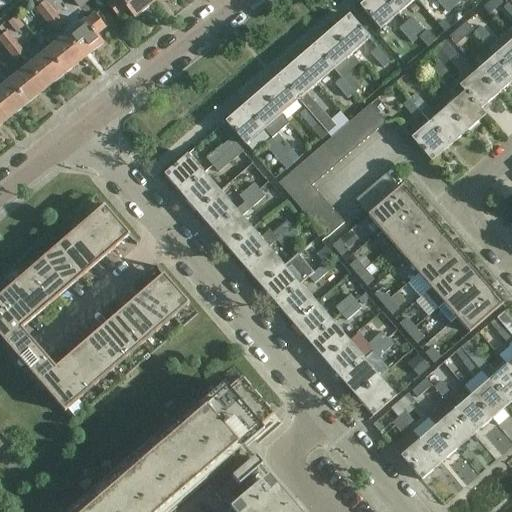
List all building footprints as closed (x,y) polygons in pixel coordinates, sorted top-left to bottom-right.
[(134,21),(155,4),(151,0),(114,0),(107,6),(118,19),(127,12),(134,21)] [(380,32),(399,16),(384,0),(368,0),(360,8),(380,32)] [(415,0),(384,0),(399,16),(416,1),(415,0)] [(446,15),(453,9),(445,0),(434,0),(446,15)] [(457,0),(445,0),(453,9),(460,3),(457,0)] [(499,0),(493,0),(484,8),(490,15),(503,4),(499,0)] [(44,20),(53,13),(45,3),(36,10),(44,20)] [(63,25),(53,13),(44,20),(54,32),(63,25)] [(85,22),(66,38),(84,61),(104,45),(97,36),(106,29),(95,15),(86,23),(85,22)] [(15,17),(9,23),(16,32),(22,26),(15,17)] [(349,17),(331,33),(352,57),(353,56),(370,41),(349,17)] [(412,19),(406,24),(419,38),(428,49),(436,41),(428,31),(425,33),(412,19)] [(411,45),(419,38),(406,24),(399,30),(411,45)] [(473,32),(466,24),(449,38),(456,46),(473,32)] [(476,33),(488,47),(494,42),(482,28),(476,33)] [(0,41),(7,50),(16,43),(7,33),(0,38),(0,41)] [(334,72),(352,57),(331,33),(313,48),(334,72)] [(65,76),(84,61),(66,38),(47,53),(65,76)] [(511,42),(496,56),(511,74),(511,42)] [(26,56),(16,43),(7,50),(17,63),(26,56)] [(456,56),(445,44),(432,55),(443,67),(456,56)] [(316,87),(334,72),(313,48),(295,63),(316,87)] [(377,49),(370,55),(382,70),(390,64),(377,49)] [(47,53),(28,68),(46,91),(65,76),(47,53)] [(499,96),(511,84),(511,74),(496,56),(479,71),(499,96)] [(307,96),(316,87),(295,63),(278,78),(299,102),(300,102),(307,96)] [(433,70),(445,84),(452,79),(440,65),(433,70)] [(27,106),(46,91),(28,68),(9,83),(27,106)] [(479,71),(460,88),(465,94),(480,111),(499,96),(479,71)] [(353,94),(360,89),(348,74),(341,80),(353,94)] [(281,117),(299,102),(278,78),(260,93),(281,117)] [(353,94),(341,80),(335,86),(347,100),(353,94)] [(0,90),(0,110),(9,121),(27,106),(9,83),(0,90)] [(486,118),(480,111),(465,94),(460,88),(458,86),(450,92),(458,100),(447,109),(468,133),(486,118)] [(260,93),(243,108),(264,133),(281,117),(260,93)] [(416,95),(409,101),(422,115),(428,110),(416,95)] [(300,102),(307,110),(319,124),(328,135),(336,128),(315,103),(314,104),(307,96),(300,102)] [(422,115),(409,101),(402,108),(414,122),(422,115)] [(377,133),(386,125),(370,106),(361,114),(377,133)] [(246,148),(264,133),(243,108),(225,124),(246,148)] [(468,133),(447,109),(436,119),(429,125),(450,149),(468,133)] [(0,127),(9,121),(0,110),(0,127)] [(312,131),(319,124),(307,110),(299,116),(312,131)] [(361,114),(351,122),(367,141),(377,133),(361,114)] [(358,149),(367,141),(351,122),(349,124),(342,130),(358,149)] [(429,125),(428,125),(411,140),(432,164),(450,149),(429,125)] [(342,130),(333,138),(349,157),(358,149),(342,130)] [(293,167),(294,166),(284,155),(290,149),(277,135),(271,141),(293,167)] [(340,165),(349,157),(333,138),(324,146),(340,165)] [(213,168),(237,146),(232,140),(207,161),(213,168)] [(264,147),(276,161),(287,172),(293,167),(271,141),(264,147)] [(213,168),(218,174),(243,153),(237,146),(213,168)] [(324,146),(314,154),(330,173),(340,165),(324,146)] [(321,181),(330,173),(314,154),(305,162),(321,181)] [(164,177),(180,196),(204,175),(187,156),(164,177)] [(305,162),(296,170),(279,186),(312,189),(321,181),(305,162)] [(196,215),(220,194),(204,175),(180,196),(196,215)] [(373,206),(396,185),(387,175),(364,195),(373,206)] [(245,204),(260,192),(254,185),(240,197),(245,204)] [(320,198),(312,189),(279,186),(294,204),(302,213),(320,198)] [(368,217),(381,232),(416,202),(403,187),(368,217)] [(245,204),(236,212),(212,233),(228,251),(252,230),(241,218),(251,210),(265,198),(260,192),(245,204)] [(196,215),(212,233),(236,212),(220,194),(196,215)] [(327,207),(320,198),(302,213),(310,222),(327,207)] [(416,202),(381,232),(394,247),(428,217),(416,202)] [(114,251),(130,237),(105,207),(89,221),(114,251)] [(335,216),(327,207),(310,222),(318,232),(335,216)] [(344,226),(335,216),(318,232),(326,241),(344,226)] [(394,247),(406,262),(441,232),(428,217),(394,247)] [(89,221),(73,234),(99,264),(114,251),(89,221)] [(252,230),(228,251),(244,270),(268,249),(278,241),(292,229),(286,222),(272,235),(269,231),(260,239),(252,230)] [(292,229),(278,241),(284,248),(298,236),(292,229)] [(441,232),(406,262),(419,276),(454,246),(441,232)] [(83,278),(99,264),(73,234),(58,248),(83,278)] [(350,248),(357,242),(350,234),(343,240),(350,248)] [(334,246),(342,255),(350,249),(342,239),(334,246)] [(419,276),(432,291),(466,261),(454,246),(419,276)] [(334,256),(326,247),(317,256),(324,264),(334,256)] [(58,248),(42,261),(68,291),(83,278),(58,248)] [(268,249),(244,270),(261,289),(284,267),(268,249)] [(352,267),(359,276),(367,269),(359,260),(352,267)] [(52,304),(68,291),(42,261),(27,274),(52,304)] [(444,306),(479,276),(466,261),(432,291),(426,296),(439,311),(444,306)] [(330,273),(323,265),(309,278),(316,285),(330,273)] [(300,286),(284,267),(261,289),(276,306),(300,286)] [(375,279),(367,269),(359,276),(367,285),(375,279)] [(27,274),(11,288),(37,318),(52,304),(27,274)] [(174,320),(190,306),(164,276),(148,290),(174,320)] [(457,321),(491,290),(479,276),(444,306),(439,311),(451,325),(457,321)] [(317,306),(300,286),(276,306),(293,326),(317,306)] [(0,297),(0,305),(22,331),(22,330),(37,318),(11,288),(0,297)] [(148,290),(132,303),(158,333),(174,320),(148,290)] [(376,296),(384,305),(392,299),(384,290),(376,296)] [(457,321),(469,335),(504,305),(491,290),(457,321)] [(342,315),(356,303),(351,297),(337,309),(342,315)] [(399,308),(392,299),(384,305),(392,314),(399,308)] [(143,346),(158,333),(132,303),(117,316),(143,346)] [(362,310),(356,303),(342,315),(348,322),(362,310)] [(0,338),(13,353),(23,345),(15,336),(22,331),(0,305),(0,338)] [(309,344),(333,323),(317,306),(293,326),(309,344)] [(496,320),(503,328),(511,338),(511,322),(504,314),(496,320)] [(117,316),(102,330),(127,360),(143,346),(117,316)] [(401,326),(409,335),(417,328),(409,319),(401,326)] [(510,347),(511,345),(511,338),(503,328),(496,320),(491,325),(510,347)] [(349,342),(333,323),(309,344),(325,363),(349,342)] [(424,338),(417,328),(409,335),(417,344),(424,338)] [(22,330),(22,331),(15,336),(23,345),(13,353),(32,375),(41,367),(49,375),(55,370),(56,369),(22,330)] [(112,373),(127,360),(102,330),(86,343),(112,373)] [(374,352),(388,340),(383,334),(369,346),(368,346),(374,353),(374,352)] [(380,359),(394,347),(388,340),(374,352),(374,353),(380,359)] [(349,342),(325,363),(341,381),(365,360),(349,342)] [(86,343),(71,356),(96,386),(112,373),(86,343)] [(442,359),(434,350),(426,356),(434,366),(442,359)] [(496,376),(476,352),(469,358),(481,372),(489,382),(496,376)] [(81,400),(96,386),(71,356),(56,369),(55,370),(81,400)] [(409,364),(421,378),(430,370),(418,356),(409,364)] [(475,377),(481,372),(469,358),(463,363),(475,377)] [(381,378),(365,360),(341,381),(357,399),(381,378)] [(55,370),(49,375),(41,367),(32,375),(65,413),(81,400),(55,370)] [(511,403),(511,373),(506,367),(496,376),(489,382),(488,382),(509,406),(511,403)] [(161,511),(274,415),(242,378),(86,511),(161,511)] [(381,378),(357,399),(374,419),(398,398),(381,378)] [(432,387),(426,380),(412,392),(418,399),(432,387)] [(434,388),(446,403),(453,397),(440,382),(434,388)] [(492,421),(509,406),(488,382),(471,398),(492,421)] [(403,400),(411,408),(416,404),(409,395),(403,400)] [(492,421),(471,398),(453,413),(474,437),(492,421)] [(474,437),(453,413),(445,404),(428,419),(435,428),(456,452),(474,437)] [(417,427),(398,405),(391,410),(398,419),(410,433),(417,427)] [(393,424),(405,438),(410,433),(398,419),(393,424)] [(456,452),(435,428),(418,443),(438,467),(456,452)] [(421,482),(438,467),(418,443),(401,458),(421,482)] [(231,510),(232,511),(291,511),(265,481),(245,497),(239,503),(231,494),(263,468),(257,460),(215,495),(222,503),(223,502),(231,510)]
